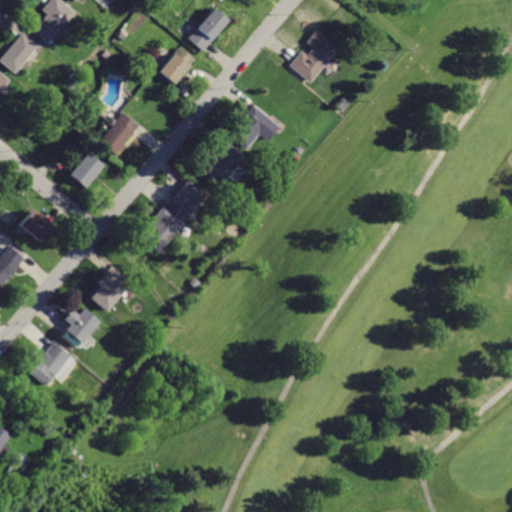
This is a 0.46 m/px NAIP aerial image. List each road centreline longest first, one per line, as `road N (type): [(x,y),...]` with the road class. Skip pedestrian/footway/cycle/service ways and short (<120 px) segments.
road 1 (residential): [(0,348),(293,0)]
road 2 (residential): [(0,148),(97,231)]
